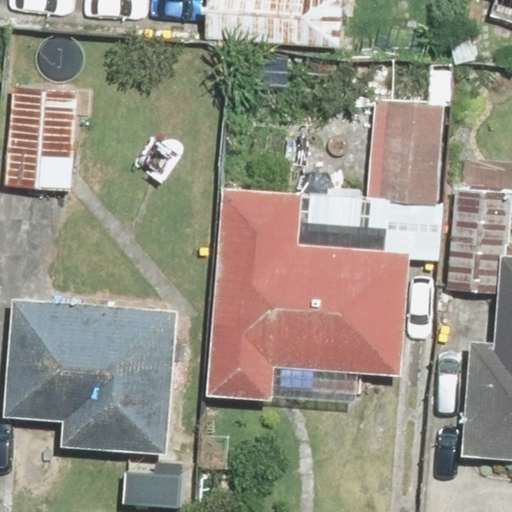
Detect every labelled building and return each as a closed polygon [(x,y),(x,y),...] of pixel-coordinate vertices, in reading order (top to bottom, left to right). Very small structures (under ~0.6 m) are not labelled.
[(211,0),(209,35),(347,45),(350,0),(211,0)] [(26,72),(21,180),(92,184),(97,76),(26,72)] [(388,86),(382,197),(455,200),(460,89),(388,86)] [(339,182),(234,177),(224,385),(297,388),(299,358),(430,364),(436,232),(337,227),(339,182)] [(196,287),(34,280),(27,411),(79,414),(79,435),(189,440),(196,287)] [(479,319),(473,452),(511,453),(511,290),(510,321),(479,319)]
